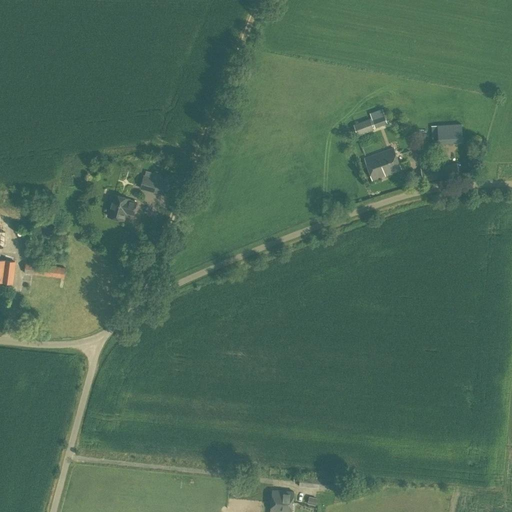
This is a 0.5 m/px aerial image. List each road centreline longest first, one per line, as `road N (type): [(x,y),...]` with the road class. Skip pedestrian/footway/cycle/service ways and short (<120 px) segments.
road 1 (unclassified): [(100,341),(140,302),(394,197),(511,183)]
road 2 (track): [(140,302),(263,0)]
road 3 (unclassified): [(54,511),(100,341)]
